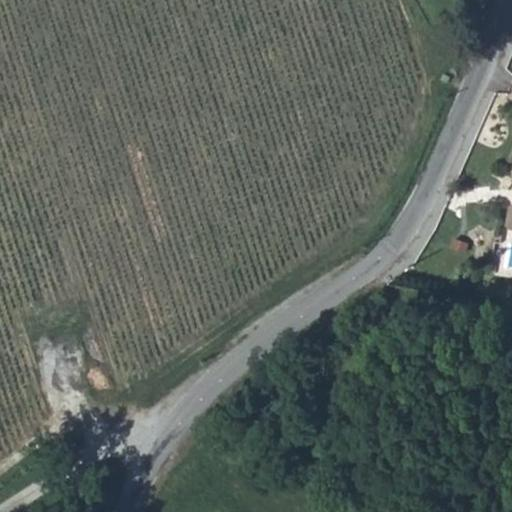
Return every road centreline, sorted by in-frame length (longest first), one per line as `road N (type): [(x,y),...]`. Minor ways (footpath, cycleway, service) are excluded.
road 1 (unclassified): [(129,511),(157,451),(213,379),(406,230)]
road 2 (residential): [(406,230),(511,4)]
road 3 (track): [(157,451),(112,449),(3,511)]
